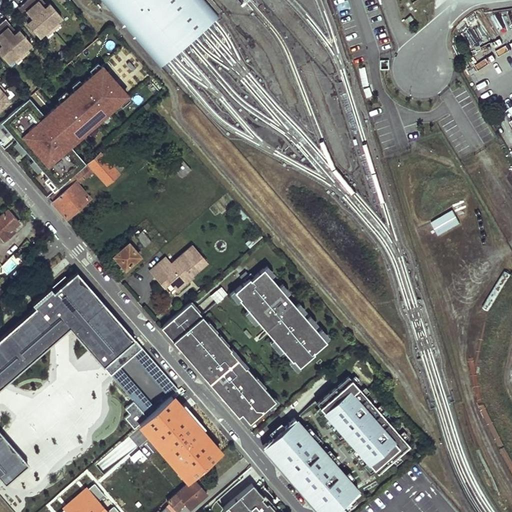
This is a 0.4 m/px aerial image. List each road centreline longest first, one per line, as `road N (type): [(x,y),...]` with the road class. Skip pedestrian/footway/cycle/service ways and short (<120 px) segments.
road 1 (residential): [(306,511),(0,161)]
road 2 (unknown): [(386,0),(414,69),(441,89),(472,138)]
road 3 (unknown): [(354,0),(403,144)]
road 4 (unknown): [(246,443),(341,367)]
